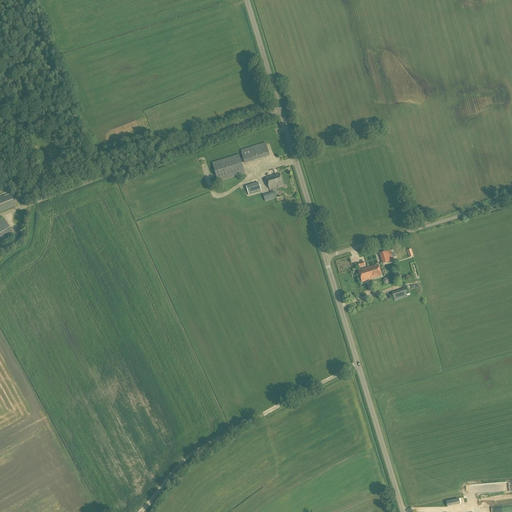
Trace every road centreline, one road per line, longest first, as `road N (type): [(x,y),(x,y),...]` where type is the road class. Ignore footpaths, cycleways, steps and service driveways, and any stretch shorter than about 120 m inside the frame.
road 1 (unclassified): [(27,196),(279,108)]
road 2 (unclassified): [(142,511),(191,454),(358,365)]
road 3 (unclassified): [(325,257),(511,201)]
road 4 (tertiary): [(325,257),(279,108)]
road 5 (tertiary): [(403,511),(358,365)]
